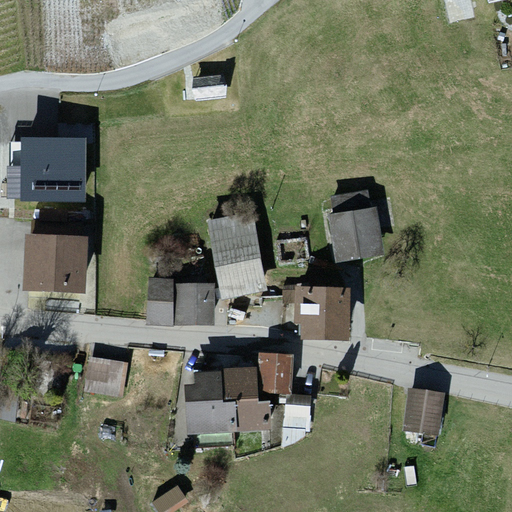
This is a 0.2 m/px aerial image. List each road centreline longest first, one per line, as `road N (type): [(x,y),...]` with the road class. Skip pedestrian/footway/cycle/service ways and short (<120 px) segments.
road 1 (residential): [(511,391),(272,346),(0,327)]
road 2 (residential): [(0,90),(113,84),(183,62),(279,0)]
